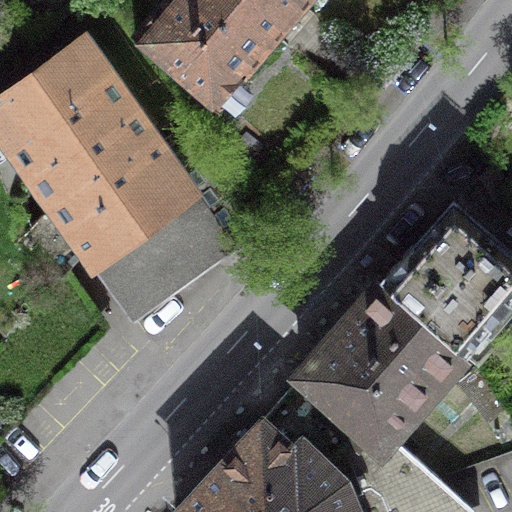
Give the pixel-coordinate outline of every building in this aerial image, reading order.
[(215,104),(289,18),(267,0),(163,0),(134,34),(215,104)] [(267,0),(289,18),(304,0),(267,0)] [(86,39),(0,100),(0,126),(54,202),(87,249),(135,316),(248,234),(179,123),(149,129),(86,39)] [(511,252),(454,201),(383,281),(463,351),(478,364),(511,324),(511,252)] [(87,249),(54,202),(0,260),(0,330),(5,336),(0,340),(0,436),(110,324),(68,267),(87,249)] [(383,281),(302,373),(382,444),(390,435),(463,351),(383,281)] [(302,373),(174,511),(474,511),(474,510),(390,435),(382,444),(302,373)]
